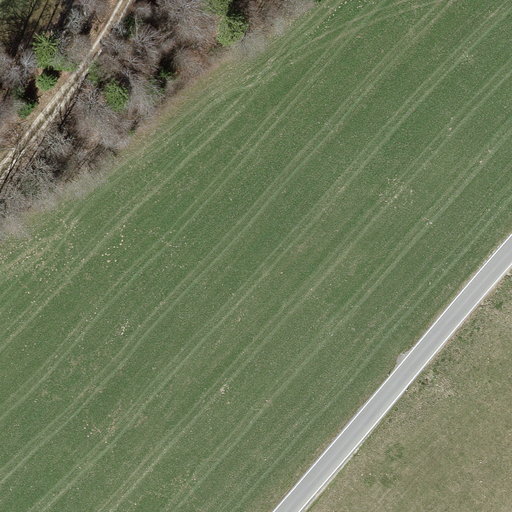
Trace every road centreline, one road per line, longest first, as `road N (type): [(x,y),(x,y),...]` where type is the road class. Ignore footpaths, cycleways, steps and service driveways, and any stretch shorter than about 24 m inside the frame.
road 1 (unclassified): [(511,265),(287,511)]
road 2 (track): [(116,0),(0,172)]
